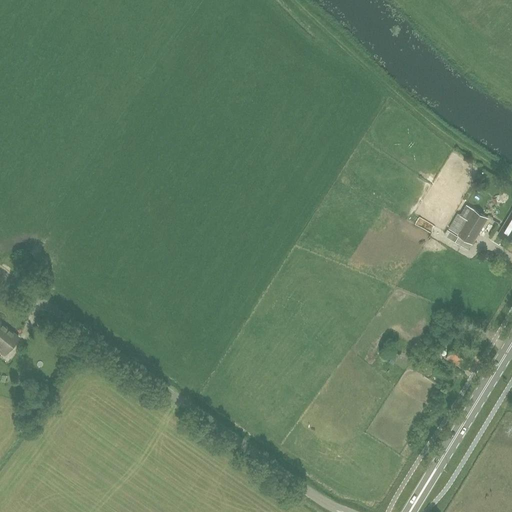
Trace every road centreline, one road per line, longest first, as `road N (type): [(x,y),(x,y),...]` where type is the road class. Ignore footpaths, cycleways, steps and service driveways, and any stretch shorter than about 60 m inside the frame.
road 1 (residential): [(346,511),(0,270)]
road 2 (track): [(511,180),(458,148),(292,0)]
road 3 (primary): [(409,511),(511,344)]
